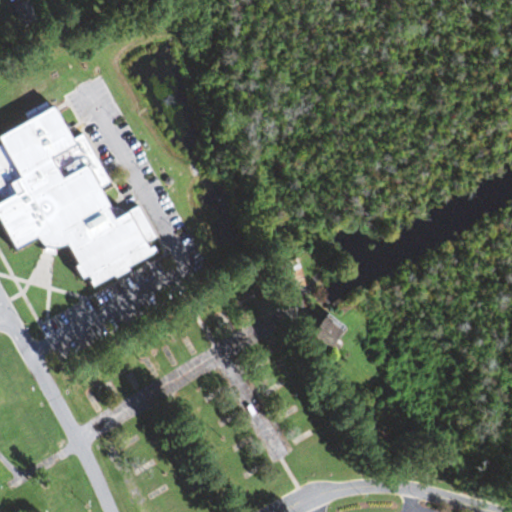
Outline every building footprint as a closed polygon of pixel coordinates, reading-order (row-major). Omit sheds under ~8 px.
[(0,244),(3,251),(30,238),(38,254),(56,245),(72,279),(76,277),(81,287),(148,255),(143,242),(149,239),(132,203),(104,216),(92,190),(103,185),(79,132),(61,140),(45,106),(0,127),(0,244)] [(302,287),(294,258),(276,263),(285,292),(302,287)] [(340,329),(319,312),(300,335),(322,352),(340,329)] [(15,414),(27,407),(15,386),(3,393),(15,414)] [(45,511),(61,511),(70,509),(61,485),(38,494),(45,511)]
